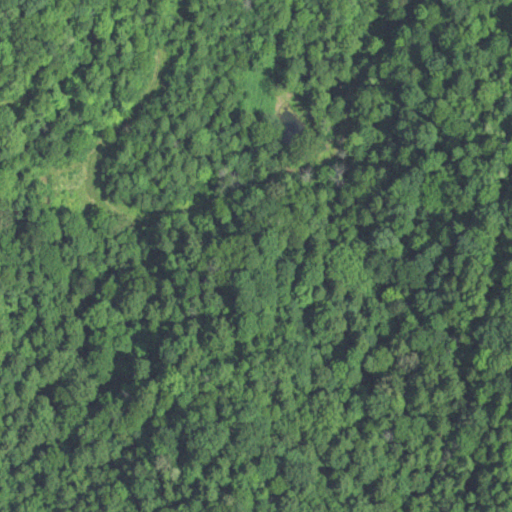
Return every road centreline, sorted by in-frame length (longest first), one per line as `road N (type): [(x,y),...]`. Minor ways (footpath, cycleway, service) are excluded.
road 1 (residential): [(0,63),(46,436),(116,387),(175,366),(325,489),(389,511),(453,446),(469,312),(511,238)]
road 2 (residential): [(401,0),(292,140),(164,220),(78,231),(73,145),(132,54),(132,0)]
